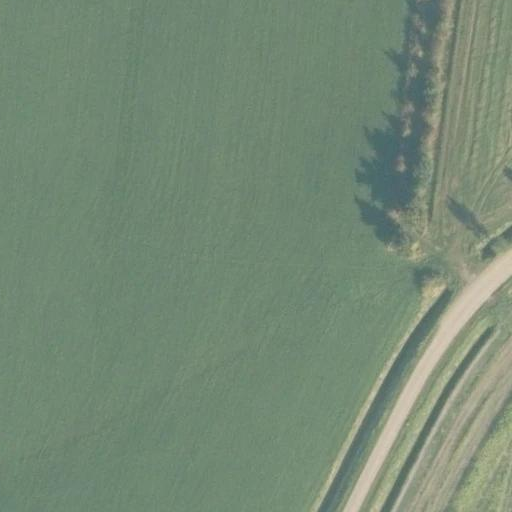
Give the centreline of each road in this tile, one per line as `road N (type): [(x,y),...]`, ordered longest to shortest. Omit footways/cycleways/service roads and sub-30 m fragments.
road 1 (track): [(482,292),(418,235),(408,202),(433,0)]
road 2 (unclassified): [(511,265),(446,333),(353,511)]
